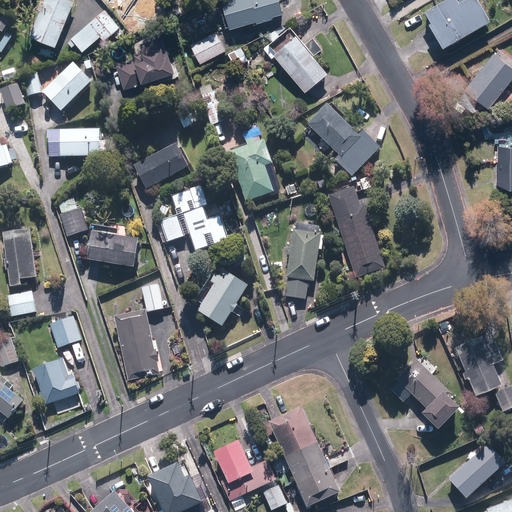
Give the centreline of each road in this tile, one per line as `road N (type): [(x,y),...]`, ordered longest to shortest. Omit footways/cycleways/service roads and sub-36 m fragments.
road 1 (residential): [(327,337),(0,488)]
road 2 (residential): [(473,281),(429,134),(353,0)]
road 3 (residential): [(327,337),(405,511)]
road 4 (residential): [(473,281),(327,337)]
